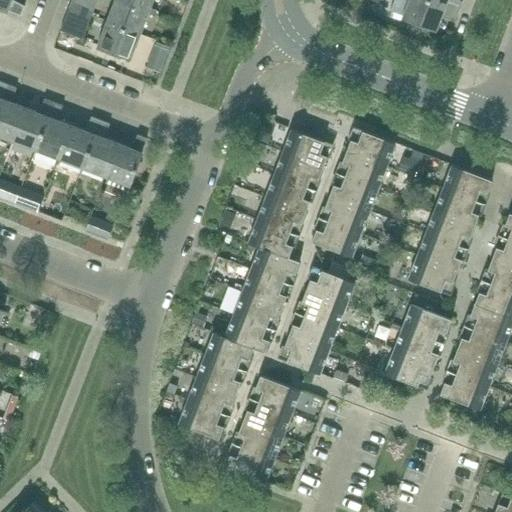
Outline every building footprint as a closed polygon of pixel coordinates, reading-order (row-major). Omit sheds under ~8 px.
[(12,0),(0,0),(0,7),(8,11),(8,10),(21,15),(25,6),(12,0)] [(71,0),(71,2),(81,6),(94,11),(97,0),(71,0)] [(140,34),(149,11),(120,0),(115,0),(107,21),(140,34)] [(120,0),(149,11),(152,0),(120,0)] [(455,20),(459,10),(432,0),(409,0),(404,13),(398,11),(397,14),(402,15),(402,17),(436,29),(437,28),(436,28),(441,16),(455,20)] [(460,0),(432,0),(459,10),(462,1),(460,0)] [(78,15),(81,6),(71,2),(68,12),(78,15)] [(81,6),(78,15),(90,20),(94,11),(81,6)] [(90,20),(68,12),(61,30),(83,38),(90,20)] [(131,57),(140,34),(107,21),(98,44),(97,44),(97,45),(131,58),(132,57),(131,57)] [(167,63),(174,39),(158,35),(152,58),(167,63)] [(13,103),(16,88),(7,84),(0,103),(0,135),(13,140),(25,107),(13,103)] [(35,149),(53,102),(44,99),(37,112),(25,107),(13,140),(35,149)] [(59,120),(63,106),(53,102),(35,149),(59,158),(71,125),(59,120)] [(82,167),(100,120),(91,117),(84,130),(71,125),(59,158),(82,167)] [(106,138),(110,124),(100,120),(82,167),(106,176),(118,143),(106,138)] [(328,142),(322,140),(292,129),(283,151),(323,166),(330,148),(323,146),(324,142),(327,143),(328,142)] [(395,142),(373,134),(360,129),(359,130),(362,131),(361,135),(354,132),(347,150),(386,165),(395,142)] [(142,151),(147,138),(137,134),(131,147),(118,143),(106,176),(128,185),(129,186),(142,151)] [(378,188),(386,165),(347,150),(339,169),(347,172),(345,175),(378,188)] [(316,185),(323,166),(283,151),(275,174),(307,186),(309,182),(316,185)] [(492,180),(470,171),(452,164),(443,187),(476,199),(477,196),(485,199),(492,180)] [(306,190),(307,186),(275,174),(266,196),(306,212),(313,193),(306,190)] [(369,211),(378,188),(345,175),(344,179),(336,176),(329,195),(369,211)] [(0,180),(0,196),(15,202),(20,188),(0,180)] [(474,203),(476,199),(443,187),(434,210),(475,225),(482,206),(474,203)] [(20,188),(15,202),(37,210),(42,196),(20,188)] [(360,233),(369,211),(329,195),(322,214),(329,217),(328,221),(360,233)] [(299,230),(306,212),(266,196),(258,219),(290,231),(291,227),(299,230)] [(467,244),(475,225),(434,210),(426,232),(458,245),(460,241),(467,244)] [(511,212),(509,212),(502,231),(510,234),(508,237),(511,238),(511,212)] [(91,215),(86,229),(108,238),(113,224),(91,215)] [(288,235),(290,231),(258,219),(249,241),(259,245),(289,256),(296,238),(288,235)] [(352,256),(360,233),(328,221),(327,225),(319,222),(312,241),(352,256)] [(457,249),(458,245),(426,232),(417,255),(457,271),(464,252),(457,249)] [(511,264),(511,238),(508,237),(507,241),(499,238),(492,257),(511,264)] [(300,261),(289,256),(259,245),(251,268),(283,281),(285,277),(293,280),(300,261)] [(450,289),(457,271),(417,255),(408,278),(444,292),(444,291),(441,290),(443,286),(450,289)] [(511,291),(511,264),(492,257),(485,276),(492,279),(491,283),(511,291)] [(282,285),(283,281),(251,268),(242,291),(282,307),(290,287),(282,285)] [(355,281),(322,269),(319,268),(319,269),(322,270),(320,274),(313,271),(306,289),(346,304),(355,281)] [(511,317),(511,291),(491,283),(489,287),(482,284),(475,303),(511,317)] [(337,327),(346,304),(306,289),(299,308),(306,311),(305,315),(337,327)] [(275,326),(282,307),(242,291),(233,314),(266,326),(267,323),(275,326)] [(452,319),(447,317),(411,303),(403,326),(436,339),(437,335),(444,338),(452,319)] [(506,341),(511,324),(511,317),(475,303),(467,322),(475,325),(473,328),(506,341)] [(204,328),(208,316),(197,312),(192,323),(204,328)] [(265,330),(266,326),(233,314),(225,337),(254,348),(265,352),(272,333),(265,330)] [(328,350),(337,327),(305,315),(303,318),(296,316),(289,335),(328,350)] [(434,342),(436,339),(403,326),(394,349),(434,364),(442,345),(434,342)] [(497,364),(506,341),(473,328),(472,332),(464,329),(457,348),(497,364)] [(254,348),(225,337),(214,333),(205,355),(237,367),(239,364),(246,367),(254,348)] [(319,373),(328,350),(289,335),(282,353),(289,356),(287,360),(284,359),(284,360),(319,373)] [(488,386),(497,364),(457,348),(450,367),(457,370),(456,374),(488,386)] [(38,360),(41,353),(32,349),(28,356),(38,360)] [(427,384),(434,364),(394,349),(385,373),(414,384),(421,386),(418,384),(420,381),(427,384)] [(236,371),(237,367),(205,355),(196,378),(236,393),(243,374),(236,371)] [(479,409),(488,386),(456,374),(454,378),(447,375),(440,394),(479,409)] [(291,413),(300,390),(260,375),(253,394),(261,397),(259,400),(291,413)] [(229,412),(236,393),(196,378),(188,400),(220,413),(222,409),(229,412)] [(219,416),(220,413),(188,400),(179,423),(188,426),(219,438),(226,419),(219,416)] [(283,436),(291,413),(259,400),(258,404),(250,401),(243,420),(283,436)] [(274,459),(283,436),(243,420),(235,440),(243,442),(241,446),(274,459)] [(265,482),(274,459),(241,446),(240,450),(233,447),(225,466),(265,482)] [(511,511),(511,496),(504,494),(502,493),(494,511),(511,511)] [(40,511),(33,504),(34,504),(32,503),(22,511),(40,511)]
